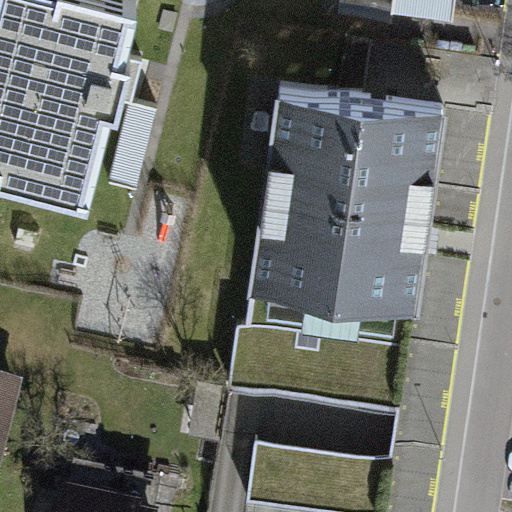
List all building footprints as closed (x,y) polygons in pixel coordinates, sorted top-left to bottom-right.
[(154,0),(0,0),(0,200),(112,224),(160,1),(154,0)] [(443,102),(270,79),(243,281),(417,304),(425,238),(443,102)] [(407,346),(236,323),(228,381),(398,405),(407,346)] [(226,383),(195,378),(186,433),(218,438),(226,383)] [(0,464),(18,388),(0,384),(0,464)] [(378,511),(387,458),(258,437),(249,496),(352,511),(378,511)] [(137,511),(138,506),(61,491),(56,511),(137,511)]
